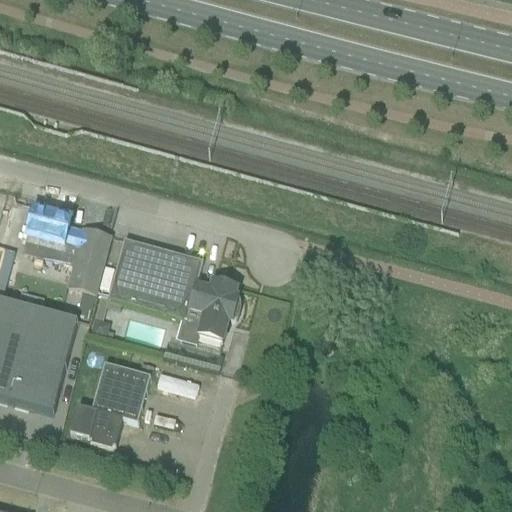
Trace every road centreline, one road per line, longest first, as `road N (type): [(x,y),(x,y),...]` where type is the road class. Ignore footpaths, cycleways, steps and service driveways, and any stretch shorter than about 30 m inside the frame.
road 1 (primary): [(136,0),(511,95)]
road 2 (unclassified): [(279,258),(262,240),(223,223),(0,165)]
road 3 (primary): [(511,48),(319,0)]
road 4 (unclassified): [(179,511),(0,464)]
